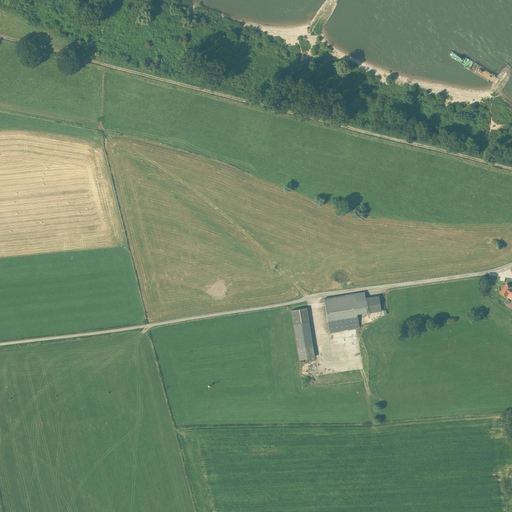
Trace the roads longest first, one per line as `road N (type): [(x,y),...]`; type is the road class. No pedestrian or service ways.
road 1 (track): [(511,168),(0,36)]
road 2 (unclassified): [(0,344),(511,264)]
